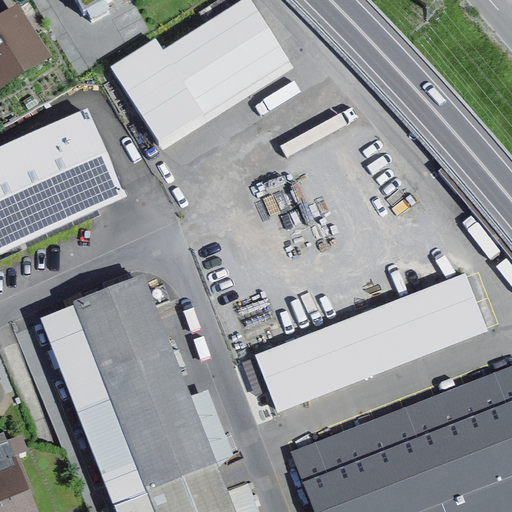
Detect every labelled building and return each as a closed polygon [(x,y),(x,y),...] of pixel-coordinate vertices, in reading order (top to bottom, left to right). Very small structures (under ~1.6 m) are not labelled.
[(132,0),(69,0),(83,27),(133,1),(132,0)] [(218,0),(200,11),(209,26),(236,10),(229,0),(218,0)] [(287,67),(247,5),(164,58),(203,120),(287,67)] [(0,20),(0,93),(47,63),(14,12),(0,20)] [(0,256),(123,201),(84,117),(0,155),(0,256)] [(465,277),(255,358),(276,410),(486,329),(465,277)] [(231,511),(142,283),(41,322),(115,509),(108,511),(231,511)] [(511,511),(511,368),(293,454),(314,511),(511,511)] [(0,511),(31,511),(2,437),(0,437),(0,511)] [(237,511),(261,511),(248,480),(227,489),(237,511)]
